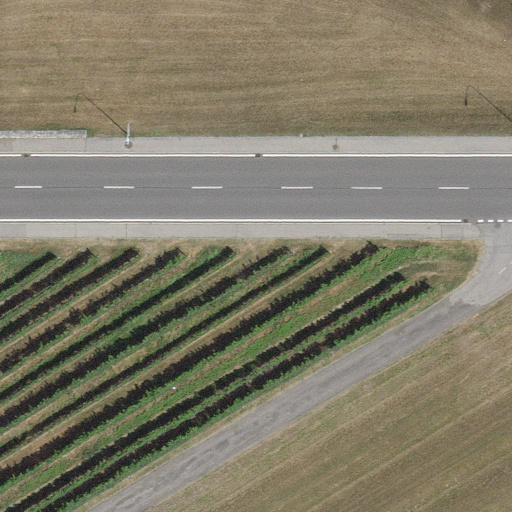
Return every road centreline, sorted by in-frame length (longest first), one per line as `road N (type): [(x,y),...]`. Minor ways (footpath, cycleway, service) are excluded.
road 1 (secondary): [(0,181),(511,188)]
road 2 (unclassified): [(511,256),(484,286),(126,511)]
